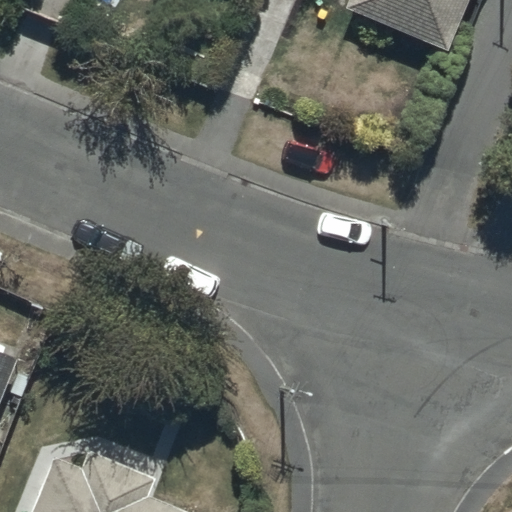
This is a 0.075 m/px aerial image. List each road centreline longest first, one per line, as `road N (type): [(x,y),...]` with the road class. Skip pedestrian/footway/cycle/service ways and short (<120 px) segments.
road 1 (residential): [(0,145),(452,332)]
road 2 (residential): [(452,332),(380,511)]
